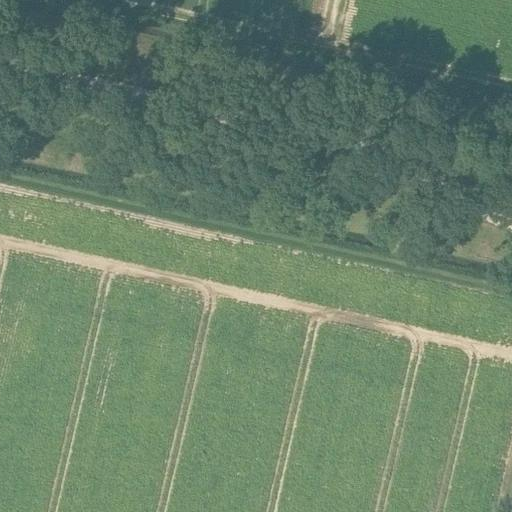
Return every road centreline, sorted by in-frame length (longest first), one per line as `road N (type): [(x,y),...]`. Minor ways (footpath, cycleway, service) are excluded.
road 1 (track): [(0,182),(511,294),(511,444),(496,511)]
road 2 (unclassified): [(511,180),(0,66)]
road 3 (track): [(64,0),(511,99)]
